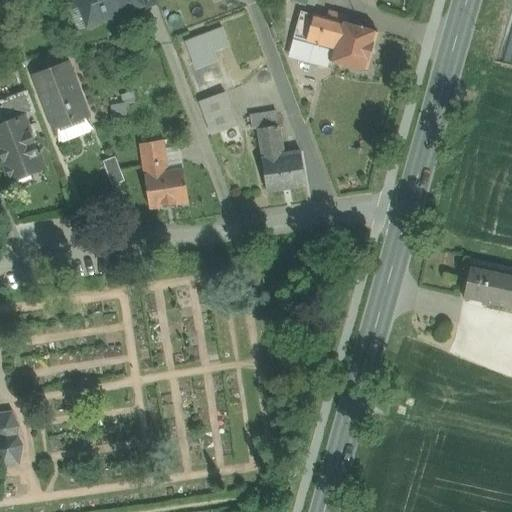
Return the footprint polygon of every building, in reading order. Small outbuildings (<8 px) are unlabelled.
[(77,0),(88,27),(143,6),(141,0),(77,0)] [(156,0),(141,0),(143,6),(144,10),(158,5),(156,0)] [(313,15),(302,12),(290,56),(328,66),(330,60),(333,48),(323,46),(324,41),(308,36),(313,15)] [(346,18),(330,13),(328,19),(313,15),(308,36),(324,41),(323,46),(333,48),(341,22),(345,23),(346,18)] [(345,23),(341,22),(333,48),(330,60),(367,71),(377,33),(345,23)] [(194,60),(208,95),(221,90),(207,55),(194,60)] [(67,62),(34,75),(54,129),(88,116),(67,62)] [(27,90),(0,100),(0,119),(2,124),(24,116),(24,117),(36,112),(27,90)] [(225,92),(199,102),(211,135),(237,126),(225,92)] [(132,93),(121,96),(123,103),(124,104),(135,100),(132,93)] [(123,103),(112,106),(114,117),(126,115),(124,104),(123,103)] [(277,113),(250,117),(252,130),(258,129),(279,125),(277,113)] [(2,124),(0,124),(0,154),(10,181),(44,168),(24,117),(24,116),(2,124)] [(88,116),(54,129),(58,140),(63,142),(90,132),(92,128),(88,116)] [(279,125),(258,129),(261,148),(282,144),(279,125)] [(163,140),(140,144),(145,175),(168,171),(164,149),(163,140)] [(283,155),(282,144),(261,148),(262,158),(261,158),(267,191),(306,185),(301,152),(283,155)] [(164,149),(168,171),(183,169),(180,146),(164,149)] [(116,160),(104,164),(113,189),(125,184),(116,160)] [(168,171),(145,175),(150,209),(188,203),(183,169),(168,171)] [(464,299),(511,308),(511,273),(471,265),(464,299)] [(0,462),(2,467),(20,465),(22,445),(16,434),(19,422),(10,412),(0,413),(0,462)]
